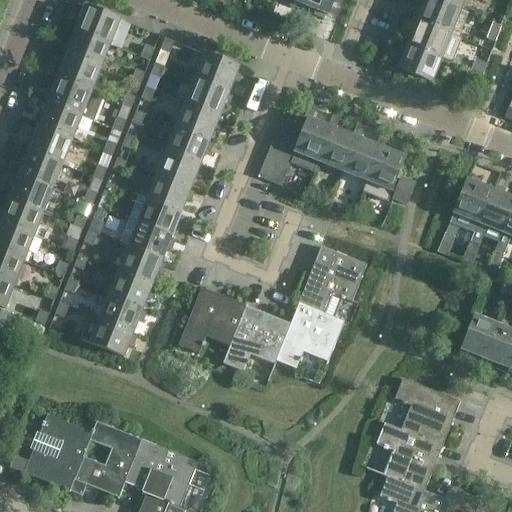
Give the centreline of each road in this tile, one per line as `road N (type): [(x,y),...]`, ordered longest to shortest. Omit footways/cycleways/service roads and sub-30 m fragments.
road 1 (residential): [(236,203),(213,262),(276,286),(299,228)]
road 2 (residential): [(342,80),(511,147)]
road 3 (residential): [(140,0),(292,60)]
road 4 (residential): [(236,203),(292,60)]
